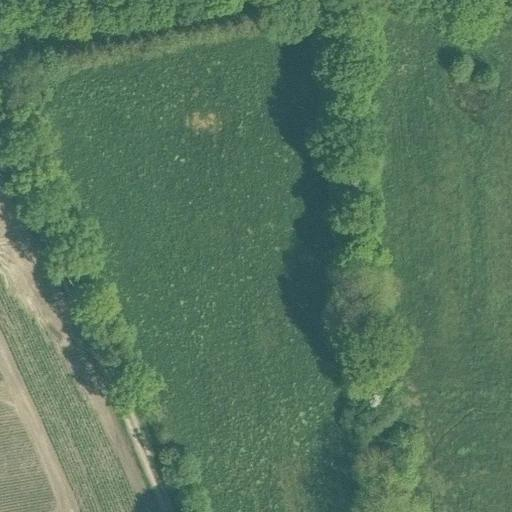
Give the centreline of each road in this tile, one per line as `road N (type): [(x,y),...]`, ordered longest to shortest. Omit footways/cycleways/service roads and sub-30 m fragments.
road 1 (track): [(170,511),(0,129)]
road 2 (track): [(0,21),(135,0)]
